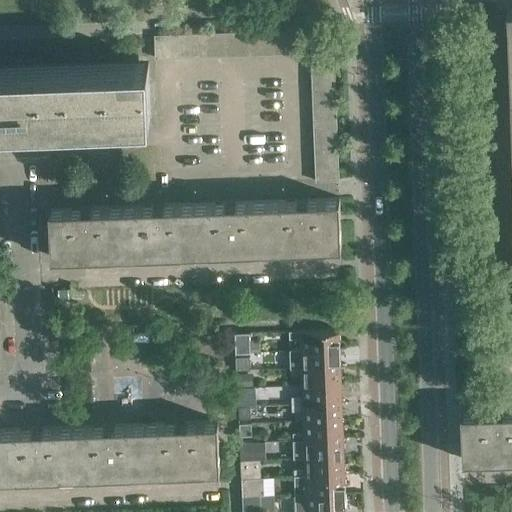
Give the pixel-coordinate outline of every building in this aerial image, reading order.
[(285,28),(273,29),(274,53),(285,52),(285,28)] [(296,28),(285,28),(285,52),(297,52),(296,28)] [(308,28),(296,28),(297,52),(309,51),(308,28)] [(261,29),(249,30),(250,54),(262,53),(261,29)] [(273,29),(261,29),(262,53),(274,53),(273,29)] [(237,30),(225,31),(226,54),(238,54),(237,30)] [(249,30),(237,30),(238,54),(250,54),(249,30)] [(214,31),(202,32),(203,55),(214,55),(214,31)] [(225,31),(214,31),(214,55),(226,54),(225,31)] [(178,32),(166,33),(167,57),(179,56),(178,32)] [(190,32),(178,32),(179,56),(191,56),(190,32)] [(202,32),(190,32),(191,56),(203,55),(202,32)] [(166,33),(154,33),(155,57),(167,57),(166,33)] [(334,60),(311,61),(311,73),(335,72),(334,60)] [(0,120),(150,114),(150,110),(148,64),(132,65),(0,69),(0,120)] [(335,72),(311,73),(312,85),(335,84),(335,72)] [(335,84),(312,85),(312,97),(336,96),(335,84)] [(336,96),(312,97),(313,108),(336,108),(336,96)] [(336,108),(313,108),(313,120),(337,120),(336,108)] [(337,120),(313,120),(314,132),(337,132),(337,120)] [(337,132),(314,132),(314,144),(338,143),(337,132)] [(338,143),(314,144),(315,156),(338,155),(338,143)] [(338,155),(315,156),(315,168),(339,167),(338,155)] [(339,167),(315,168),(315,180),(339,179),(339,167)] [(338,197),(267,200),(269,247),(339,245),(340,246),(341,246),(340,196),(339,197),(338,197)] [(267,200),(194,202),(196,250),(269,247),(267,200)] [(194,202),(122,205),(124,253),(196,250),(194,202)] [(51,207),(50,207),(52,256),(53,256),(53,255),(124,253),(122,205),(51,208),(51,207)] [(340,328),(289,330),(289,338),(300,337),(300,349),(340,348),(340,328)] [(235,332),(236,352),(251,351),(250,339),(250,331),(235,332)] [(250,339),(251,351),(261,351),(260,339),(250,339)] [(290,349),(290,367),(341,365),(340,348),(300,349),(290,349)] [(236,355),(237,369),(251,368),(251,354),(236,355)] [(341,365),(290,367),(291,374),(301,373),(301,384),(342,383),(341,365)] [(237,372),(238,386),(249,386),(254,386),(254,372),(237,372)] [(291,395),(292,403),(342,401),(342,383),(301,384),(302,395),(291,395)] [(250,396),(249,386),(238,386),(239,396),(250,396)] [(342,401),(292,403),(292,410),(302,409),(303,421),(343,419),(342,401)] [(250,404),(239,404),(240,418),(250,417),(250,404)] [(461,409),(462,434),(463,458),(464,458),(464,457),(511,455),(511,407),(462,409),(461,409)] [(218,419),(146,422),(148,469),(219,466),(219,467),(220,467),(219,418),(218,418),(218,419)] [(293,431),(293,439),(344,437),(343,419),(303,421),(303,431),(293,431)] [(146,422),(74,425),(76,472),(148,469),(146,422)] [(251,422),(240,422),(240,435),(251,435),(251,422)] [(74,425),(1,427),(3,475),(76,472),(74,425)] [(344,437),(293,439),(294,457),(304,456),(344,455),(344,437)] [(241,445),(241,460),(257,460),(257,445),(241,445)] [(294,467),(294,475),(345,473),(344,455),(304,456),(304,467),(294,467)] [(252,462),(242,462),(242,473),(252,473),(252,462)] [(345,473),(294,475),(295,493),(346,491),(345,473)] [(243,495),(260,494),(264,494),(264,476),(242,477),(243,495)] [(295,493),(296,511),(295,511),(329,511),(329,510),(346,509),(346,491),(295,493)] [(261,511),(260,494),(243,495),(243,511),(261,511)]
